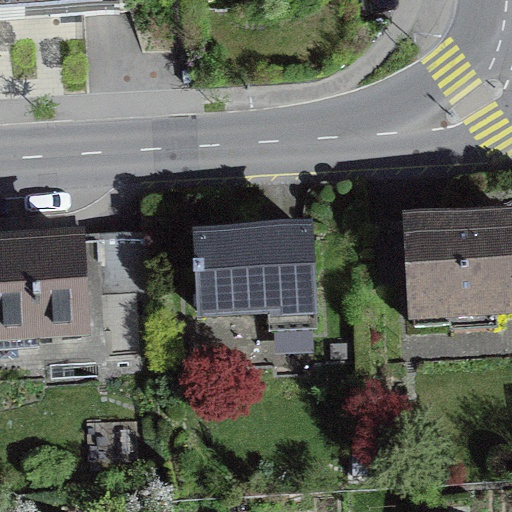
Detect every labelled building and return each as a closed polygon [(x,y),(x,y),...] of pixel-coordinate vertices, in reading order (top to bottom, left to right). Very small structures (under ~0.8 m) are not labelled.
[(118,0),(0,0),(0,18),(120,11),(118,0)] [(355,0),(277,0),(282,33),(358,23),(355,0)] [(511,310),(511,221),(457,224),(375,228),(378,286),(412,285),(414,326),(451,324),(450,313),(511,310)] [(308,233),(198,238),(202,313),(312,307),(308,233)] [(0,249),(0,370),(105,364),(103,330),(140,328),(138,297),(149,297),(146,241),(40,247),(0,249)]
